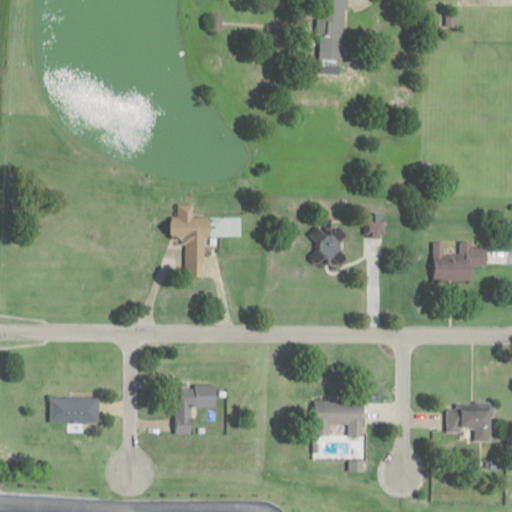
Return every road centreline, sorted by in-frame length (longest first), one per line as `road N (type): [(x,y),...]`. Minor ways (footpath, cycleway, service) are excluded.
road 1 (residential): [(511,336),(0,333)]
road 2 (residential): [(134,335),(131,479)]
